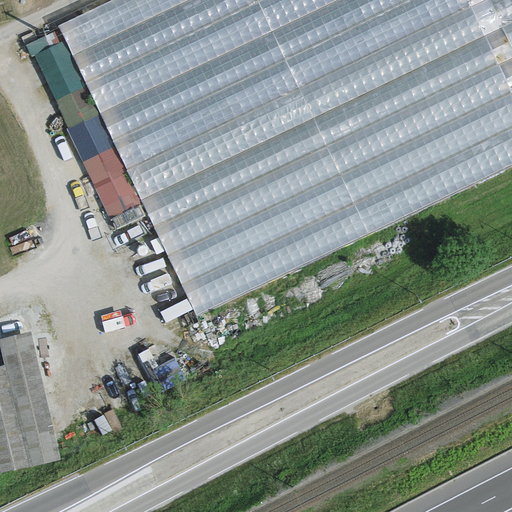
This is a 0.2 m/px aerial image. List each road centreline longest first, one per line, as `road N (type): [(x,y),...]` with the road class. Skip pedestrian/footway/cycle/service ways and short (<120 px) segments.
road 1 (primary): [(511,282),(33,511)]
road 2 (primary): [(128,511),(511,307)]
